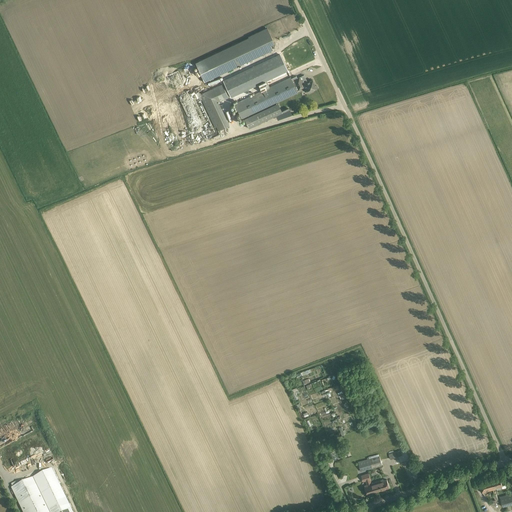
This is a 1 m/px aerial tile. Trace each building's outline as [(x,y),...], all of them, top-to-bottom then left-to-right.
[(274,43),(267,28),(248,37),(248,38),(195,63),(204,82),(272,50),(270,45),(274,43)] [(279,54),(223,80),(230,96),(261,82),(263,81),(278,74),(282,72),(287,70),(281,57),(279,54)] [(297,78),(294,80),(294,81),(298,90),(305,87),(306,89),(307,88),(309,92),(313,90),(318,88),(316,86),(315,86),(312,80),(307,82),(307,81),(302,83),(301,81),(306,78),(304,75),(299,77),(297,78)] [(269,87),(234,104),(241,119),(293,95),(298,93),(296,91),(298,90),(294,81),(294,80),(297,78),(297,76),(291,79),(290,78),(274,85),(273,84),(268,86),(269,87)] [(196,93),(194,95),(196,99),(198,98),(200,101),(202,100),(215,128),(217,127),(218,131),(229,126),(217,102),(227,97),(221,84),(201,94),(199,92),(196,93)] [(281,113),(277,104),(244,119),(249,129),(281,113)] [(211,141),(231,135),(230,131),(210,137),(211,141)] [(299,373),(300,376),(311,372),(309,368),(299,373)] [(328,400),(316,404),(318,412),(325,410),(324,406),(329,405),(328,400)] [(400,451),(388,455),(390,460),(402,455),(400,451)] [(380,457),(359,463),(361,471),(382,465),(380,457)] [(72,511),(52,469),(11,489),(22,511),(72,511)] [(368,473),(361,475),(363,482),(365,481),(367,485),(364,486),(367,495),(378,491),(375,482),(371,484),(370,480),(370,479),(368,473)] [(500,477),(479,483),(481,488),(482,492),(497,488),(497,490),(502,489),(502,486),(501,486),(502,485),(501,482),(500,477)] [(383,480),(375,482),(378,491),(389,488),(387,480),(384,481),(383,480)] [(511,493),(500,497),(503,506),(511,503),(511,493)]
